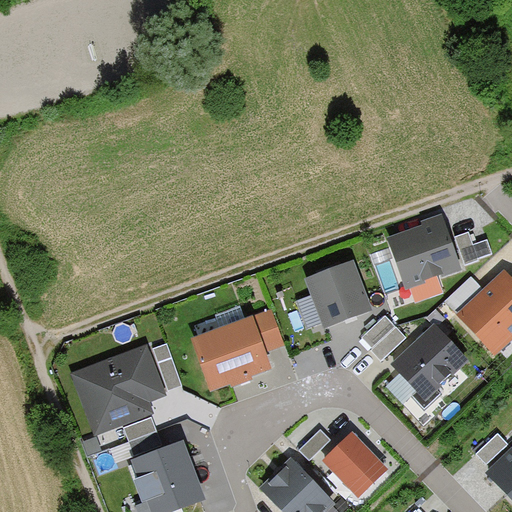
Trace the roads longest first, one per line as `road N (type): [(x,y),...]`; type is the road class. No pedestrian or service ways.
road 1 (track): [(98,511),(35,345),(511,172)]
road 2 (residential): [(248,508),(228,448),(243,419),(350,379),(470,511)]
